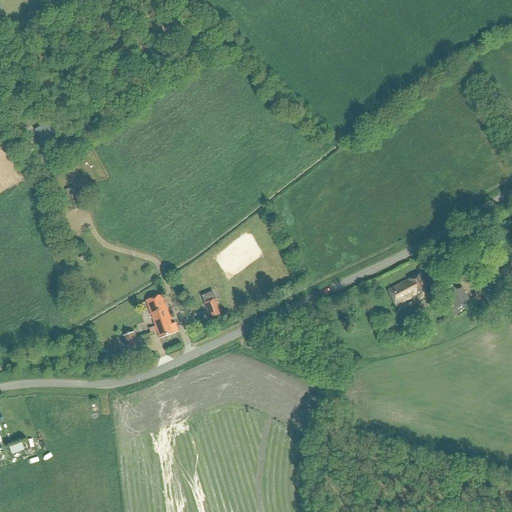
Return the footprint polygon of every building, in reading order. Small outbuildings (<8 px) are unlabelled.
[(52,118),(35,130),(45,144),(62,133),(52,118)] [(84,174),(78,176),(82,183),(87,181),(84,174)] [(78,192),(75,193),(74,188),(67,190),(68,195),(65,196),(70,211),(83,207),(78,192)] [(419,274),(388,290),(396,306),(417,295),(419,300),(430,295),(419,274)] [(457,289),(446,294),(453,309),(464,303),(457,289)] [(162,295),(146,301),(159,339),(178,332),(175,323),(170,325),(169,321),(171,320),(162,295)] [(223,314),(216,298),(204,303),(210,319),(223,314)] [(468,303),(462,306),(466,313),(472,310),(468,303)] [(133,332),(123,336),(128,350),(139,346),(133,332)] [(20,442),(8,447),(11,454),(23,450),(20,442)]
